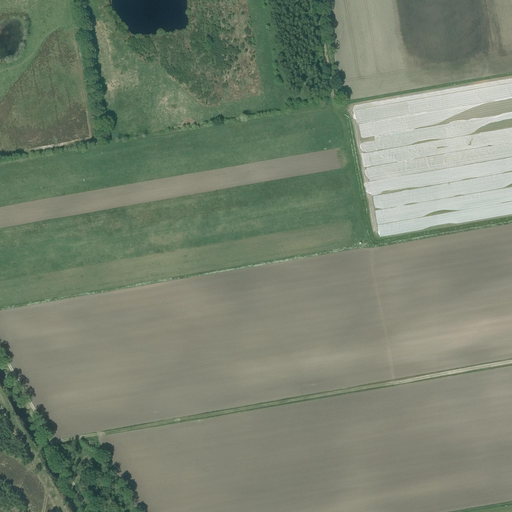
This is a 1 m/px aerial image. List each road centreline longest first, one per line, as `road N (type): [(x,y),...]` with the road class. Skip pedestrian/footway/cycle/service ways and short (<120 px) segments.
road 1 (track): [(50,442),(511,363)]
road 2 (track): [(88,511),(0,348)]
road 3 (track): [(511,80),(347,108)]
road 4 (track): [(0,390),(66,511)]
